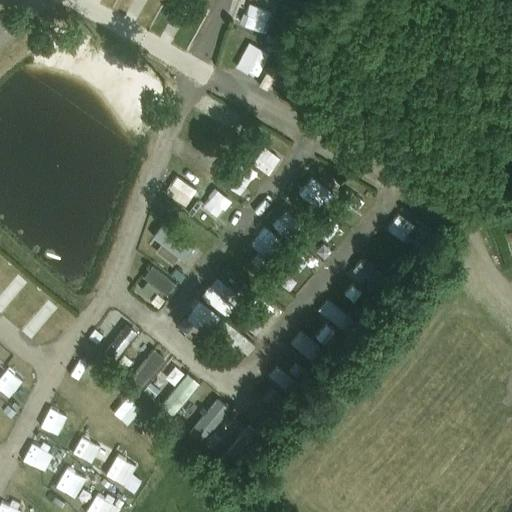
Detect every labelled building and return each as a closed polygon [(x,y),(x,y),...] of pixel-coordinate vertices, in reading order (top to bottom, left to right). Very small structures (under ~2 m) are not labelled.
[(255,0),(249,21),(272,27),(278,6),(255,0)] [(252,43),(241,67),(261,76),(272,53),(252,43)] [(252,160),(269,175),(282,160),(265,146),(252,160)] [(241,161),(231,182),(243,188),(254,167),(241,161)] [(178,175),(166,191),(188,207),(200,190),(178,175)] [(316,206),(330,192),(316,178),(302,192),(316,206)] [(205,203),(221,220),(235,206),(219,189),(205,203)] [(349,197),(336,212),(354,227),(367,211),(349,197)] [(404,243),(418,224),(400,211),(386,230),(404,243)] [(314,228),(331,241),(343,226),(326,213),(314,228)] [(438,240),(423,224),(405,242),(420,257),(438,240)] [(156,241),(191,267),(202,252),(167,226),(156,241)] [(263,255),(280,242),(268,227),(252,239),(263,255)] [(286,259),(303,277),(319,262),(302,244),(286,259)] [(338,284),(357,304),(386,276),(368,256),(338,284)] [(153,264),(135,288),(159,307),(177,283),(153,264)] [(200,298),(202,299),(186,320),(204,333),(238,288),(219,273),(200,298)] [(245,307),(263,322),(276,307),(257,291),(245,307)] [(328,300),(320,311),(344,327),(351,317),(328,300)] [(116,360),(137,334),(110,313),(90,339),(116,360)] [(304,331),(295,341),(312,357),(321,346),(304,331)] [(136,374),(147,383),(169,358),(158,349),(136,374)] [(296,355),(288,369),(299,375),(306,361),(296,355)] [(175,362),(156,385),(181,406),(200,382),(175,362)] [(278,365),(268,373),(283,391),(293,383),(278,365)] [(7,367),(0,375),(0,388),(10,396),(23,379),(7,367)]
